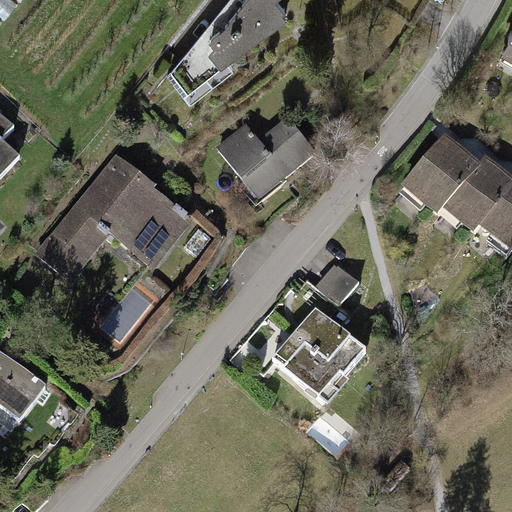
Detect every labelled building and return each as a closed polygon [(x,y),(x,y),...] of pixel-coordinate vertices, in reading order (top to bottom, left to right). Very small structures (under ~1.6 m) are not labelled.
[(0,0),(0,28),(22,0),(0,0)] [(240,0),(220,23),(213,29),(210,34),(213,43),(209,45),(221,64),(290,10),(281,0),(240,0)] [(0,117),(0,202),(30,171),(10,152),(22,139),(0,117)] [(251,132),(222,154),(269,212),(323,168),(292,126),(263,147),(251,132)] [(486,168),(450,139),(405,194),(441,223),(449,214),(486,168)] [(449,214),(478,238),(484,230),(511,196),(511,178),(492,162),(486,168),(449,214)] [(167,200),(122,167),(39,269),(76,298),(118,250),(161,283),(165,279),(175,286),(211,243),(163,206),(167,200)] [(511,196),(484,230),(511,253),(511,196)] [(364,287),(340,269),(321,293),(345,312),(364,287)] [(335,333),(323,323),(302,346),(354,389),(375,363),(344,338),(348,332),(341,326),(335,333)] [(302,346),(280,373),(332,416),(354,389),(302,346)] [(0,358),(0,415),(2,412),(26,429),(54,391),(3,354),(0,358)]
